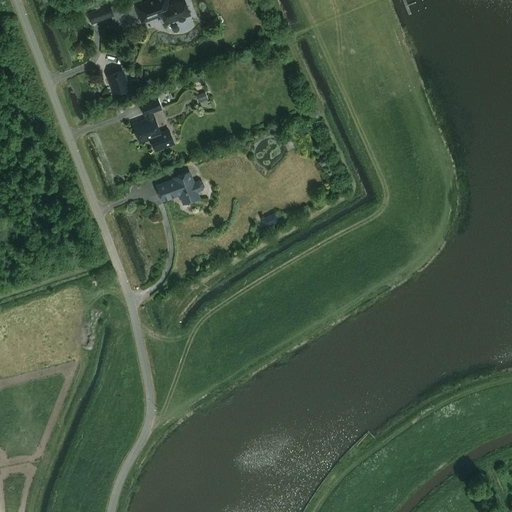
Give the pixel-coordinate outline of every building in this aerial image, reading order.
[(165,23),(178,18),(179,20),(181,20),(183,19),(185,18),(185,15),(190,13),(184,0),(175,0),(169,3),(167,0),(150,0),(136,5),(142,21),(159,14),(163,16),(165,23)] [(104,5),(87,12),(91,23),(108,17),(104,5)] [(115,93),(129,87),(122,69),(108,74),(115,93)] [(205,91),(196,95),(198,102),(208,99),(205,91)] [(159,129),(152,111),(161,107),(157,98),(140,104),(144,114),(145,114),(146,118),(133,123),(140,141),(149,138),(153,148),(172,141),(166,127),(159,129)] [(162,199),(180,193),(184,202),(199,197),(196,191),(202,188),(204,185),(202,181),(199,180),(193,182),(189,171),(174,176),(175,178),(157,185),(162,199)] [(268,215),(272,224),(279,220),(275,212),(268,215)]
